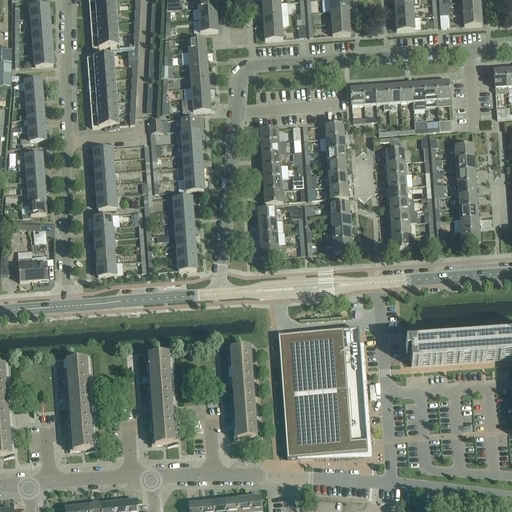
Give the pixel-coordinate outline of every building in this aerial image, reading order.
[(88,0),(92,51),(119,49),(115,0),(88,0)] [(216,10),(215,0),(197,0),(198,11),(216,10)] [(348,0),(330,2),(330,14),(349,13),(348,0)] [(412,0),(393,0),(395,9),(413,8),(412,0)] [(481,15),(480,3),(462,4),(463,16),(481,15)] [(153,6),(154,33),(163,33),(162,6),(153,6)] [(280,6),(262,7),(263,19),(281,17),(280,6)] [(31,21),(49,19),(48,7),(30,9),(31,21)] [(413,8),(395,9),(395,21),(414,20),(413,8)] [(216,10),(198,11),(199,23),(217,22),(216,10)] [(349,13),(330,14),(331,26),(350,25),(349,13)] [(482,27),(481,15),(463,16),(464,29),(482,27)] [(282,29),(281,17),(263,19),(264,31),(282,29)] [(449,17),(444,18),(440,18),(441,30),(450,30),(449,17)] [(49,19),(31,21),(32,33),(50,31),(49,19)] [(414,32),(414,20),(395,21),(396,33),(414,32)] [(218,34),(217,22),(199,23),(200,35),(218,34)] [(350,37),(350,25),(331,26),(332,38),(350,37)] [(0,58),(1,59),(1,64),(10,63),(11,64),(11,51),(2,50),(2,38),(2,28),(0,27),(0,58)] [(305,27),(301,28),(298,28),(299,40),(306,40),(305,27)] [(282,29),(264,31),(265,43),(283,42),(282,29)] [(51,43),(50,31),(32,33),(33,45),(51,43)] [(160,40),(150,39),(150,49),(160,49),(160,40)] [(188,55),(206,53),(206,41),(188,42),(188,55)] [(51,43),(33,45),(34,57),(52,56),(51,43)] [(160,80),(160,52),(150,52),(151,80),(160,80)] [(207,66),(206,53),(188,55),(189,67),(207,66)] [(52,56),(34,57),(35,69),(53,68),(52,56)] [(104,129),(104,132),(119,131),(114,57),(87,59),(92,130),(104,129)] [(165,57),(164,68),(168,69),(174,69),(174,57),(169,57),(165,57)] [(1,64),(0,63),(0,85),(10,86),(10,63),(1,64)] [(207,66),(189,67),(190,78),(208,77),(207,66)] [(507,89),(506,71),(494,72),(495,90),(507,89)] [(209,89),(208,77),(190,78),(191,90),(209,89)] [(17,96),(42,94),(41,82),(24,83),(25,93),(17,93),(17,96)] [(435,84),(437,102),(450,101),(448,83),(435,84)] [(437,102),(435,84),(423,85),(425,103),(437,102)] [(423,85),(412,86),(413,104),(425,103),(423,85)] [(149,115),(158,115),(160,86),(150,86),(149,115)] [(412,86),(399,87),(400,105),(413,104),(412,86)] [(387,87),(375,88),(377,107),(383,106),(384,112),(389,112),(388,106),(387,87)] [(400,105),(399,87),(387,87),(388,106),(400,105)] [(375,88),(363,89),(364,108),(377,107),(375,88)] [(210,101),(209,89),(191,90),(184,91),(185,103),(192,103),(192,102),(210,101)] [(364,108),(363,89),(350,90),(352,108),(364,108)] [(43,106),(42,94),(17,96),(17,98),(26,98),(26,105),(18,105),(18,108),(43,106)] [(210,101),(192,102),(192,103),(185,103),(181,104),(182,116),(188,115),(188,118),(193,117),(193,115),(211,114),(210,101)] [(166,105),(162,105),(162,117),(171,117),(171,105),(166,105)] [(44,118),(43,106),(18,108),(18,111),(26,110),(27,117),(19,118),(19,120),(44,118)] [(510,121),(509,117),(509,110),(496,111),(497,122),(510,121)] [(44,118),(19,120),(19,122),(28,122),(28,129),(20,130),(20,132),(45,130),(44,118)] [(181,134),(199,133),(198,120),(180,122),(181,134)] [(439,130),(439,134),(452,133),(451,122),(438,123),(439,130)] [(150,136),(154,136),(154,135),(162,135),(161,123),(149,124),(150,136)] [(325,140),(344,139),(343,127),(325,128),(325,140)] [(45,130),(20,132),(20,134),(29,134),(30,141),(21,142),(21,146),(30,146),(30,144),(46,143),(45,130)] [(297,142),(301,142),(300,130),(292,130),(293,142),(297,142)] [(260,145),(279,143),(278,131),(259,133),(260,145)] [(200,144),(199,133),(181,134),(182,146),(200,144)] [(155,143),(154,136),(150,136),(151,148),(164,147),(164,142),(155,143)] [(424,163),(428,163),(426,138),(420,138),(420,145),(423,144),(424,163)] [(345,152),(344,139),(325,140),(326,153),(345,152)] [(399,140),(379,141),(380,145),(390,144),(390,150),(400,149),(399,140)] [(279,157),(279,143),(260,145),(261,158),(279,157)] [(201,156),(200,144),(182,146),(183,158),(201,156)] [(164,147),(151,148),(152,160),(156,160),(177,158),(176,153),(164,153),(164,147)] [(455,161),(474,160),(473,147),(454,149),(455,161)] [(95,164),(113,162),(112,150),(94,152),(95,164)] [(346,164),(345,152),(326,153),(327,165),(346,164)] [(386,166),(404,165),(404,152),(385,154),(386,166)] [(301,155),(297,155),(294,155),(294,167),(298,167),(298,168),(302,167),(301,155)] [(18,170),(43,168),(42,156),(25,157),(26,167),(18,168),(18,170)] [(201,156),(183,158),(184,170),(202,168),(201,156)] [(279,157),(261,158),(262,170),(280,169),(279,157)] [(475,172),(474,160),(455,161),(456,173),(475,172)] [(113,162),(95,164),(95,176),(114,175),(113,162)] [(346,164),(327,165),(328,178),(347,177),(346,164)] [(404,165),(386,166),(387,178),(405,177),(404,165)] [(43,168),(18,170),(18,173),(26,172),(27,179),(19,180),(19,182),(44,180),(43,168)] [(203,181),(202,168),(184,170),(185,182),(203,181)] [(281,181),(280,169),(262,170),(263,182),(281,181)] [(476,184),(475,172),(456,173),(457,186),(476,184)] [(114,175),(95,176),(96,188),(114,187),(114,175)] [(347,177),(328,178),(329,189),(347,187),(347,177)] [(405,177),(387,178),(388,190),(406,189),(405,177)] [(44,180),(19,182),(19,185),(27,184),(28,191),(20,192),(20,194),(45,193),(44,180)] [(203,181),(185,182),(186,194),(204,193),(203,181)] [(282,193),(281,181),(263,182),(264,194),(282,193)] [(476,197),(476,184),(457,186),(458,198),(476,197)] [(114,187),(96,188),(97,200),(115,199),(114,187)] [(348,200),(347,187),(329,189),(330,202),(348,200)] [(406,189),(388,190),(389,203),(407,201),(406,189)] [(315,190),(311,190),(307,191),(308,203),(316,202),(315,190)] [(45,193),(20,194),(20,197),(29,196),(29,204),(21,204),(21,209),(29,208),(29,206),(46,205),(45,193)] [(283,205),(282,193),(264,194),(264,206),(283,205)] [(476,197),(458,198),(459,210),(477,209),(476,197)] [(116,211),(115,199),(97,200),(98,212),(116,211)] [(174,213),(192,211),(191,199),(173,201),(174,213)] [(407,201),(389,203),(389,215),(408,214),(407,201)] [(29,206),(29,208),(30,216),(22,216),(22,221),(31,220),(31,218),(46,217),(46,205),(29,206)] [(331,219),(350,218),(349,205),(330,207),(331,219)] [(478,221),(477,209),(459,210),(460,222),(478,221)] [(193,224),(192,211),(174,213),(175,225),(193,224)] [(258,225),(276,224),(275,211),(257,212),(258,225)] [(408,214),(389,215),(390,227),(409,226),(408,214)] [(94,231),(113,229),(112,217),(93,219),(94,231)] [(350,230),(350,218),(331,219),(332,231),(350,230)] [(479,233),(478,221),(460,222),(461,234),(479,233)] [(194,236),(193,224),(175,225),(170,225),(171,237),(176,237),(194,236)] [(277,236),(276,224),(258,225),(259,238),(277,236)] [(19,233),(29,234),(29,233),(30,226),(19,225),(19,233)] [(29,234),(39,235),(40,227),(30,226),(29,233),(29,234)] [(409,226),(390,227),(391,240),(410,238),(409,226)] [(113,241),(113,229),(94,231),(95,243),(113,241)] [(350,230),(332,231),(333,243),(351,242),(350,230)] [(480,245),(479,233),(461,234),(461,247),(480,245)] [(37,235),(38,247),(47,247),(46,235),(37,235)] [(194,236),(176,237),(177,249),(195,248),(194,236)] [(278,248),(277,236),(259,238),(259,249),(278,248)] [(410,238),(391,240),(392,252),(411,250),(410,238)] [(113,241),(95,243),(96,255),(114,253),(113,241)] [(352,255),(351,242),(333,243),(334,256),(352,255)] [(195,248),(177,249),(178,261),(196,260),(195,248)] [(279,260),(278,248),(259,249),(260,261),(279,260)] [(114,253),(96,255),(97,267),(115,266),(114,253)] [(47,260),(32,261),(34,284),(48,283),(47,260)] [(196,260),(178,261),(179,273),(197,272),(196,260)] [(7,261),(1,261),(0,278),(9,279),(7,261)] [(34,284),(32,261),(18,262),(20,285),(34,284)] [(115,266),(97,267),(98,279),(116,278),(115,266)] [(357,333),(278,339),(287,461),(360,456),(359,446),(365,445),(357,333)] [(511,338),(406,346),(406,354),(410,354),(411,367),(511,360),(511,338)] [(231,412),(234,412),(234,417),(232,417),(232,422),(235,422),(235,427),(233,428),(234,442),(249,440),(249,443),(260,442),(259,439),(257,439),(250,350),(253,350),(253,349),(250,349),(227,351),(227,352),(230,352),(230,358),(227,358),(228,362),(230,362),(231,368),(228,368),(228,372),(231,372),(232,378),(229,378),(229,382),(232,382),(232,387),(230,388),(230,392),(233,392),(233,397),(230,397),(231,402),(233,402),(234,407),(231,408),(231,412)] [(167,449),(178,448),(178,445),(175,445),(169,356),(171,356),(171,355),(169,355),(145,357),(145,358),(148,358),(148,363),(146,364),(146,368),(149,368),(149,373),(146,374),(147,378),(149,378),(150,383),(147,384),(147,388),(150,388),(151,393),(148,394),(148,398),(151,397),(151,403),(149,404),(149,408),(152,407),(152,413),(149,414),(150,418),(152,417),(153,423),(150,424),(150,428),(153,427),(153,433),(151,433),(152,448),(167,446),(167,449)] [(68,419),(68,424),(70,423),(71,429),(68,429),(69,434),(71,433),(72,439),(69,439),(70,453),(65,454),(66,463),(80,462),(80,453),(85,452),(85,455),(96,454),(96,451),(93,451),(87,362),(90,362),(90,361),(87,361),(63,363),(63,364),(66,364),(67,369),(64,370),(64,374),(67,373),(67,379),(65,380),(65,384),(68,383),(68,389),(65,390),(66,394),(68,393),(69,399),(66,399),(66,404),(69,403),(69,409),(67,409),(67,414),(70,413),(70,419),(68,419)] [(4,461),(14,460),(14,457),(12,457),(5,368),(8,367),(5,367),(0,367),(0,458),(4,458),(4,461)] [(249,499),(249,511),(262,511),(261,498),(249,499)] [(249,511),(249,499),(237,500),(237,511),(249,511)] [(237,511),(237,500),(224,501),(225,511),(237,511)] [(225,511),(224,501),(213,503),(213,511),(225,511)] [(125,503),(125,511),(137,511),(137,502),(125,503)] [(125,511),(125,503),(113,504),(113,511),(125,511)] [(213,511),(213,503),(201,504),(201,511),(213,511)]
